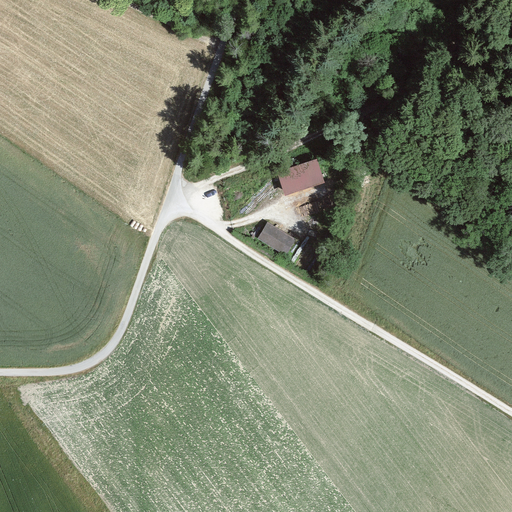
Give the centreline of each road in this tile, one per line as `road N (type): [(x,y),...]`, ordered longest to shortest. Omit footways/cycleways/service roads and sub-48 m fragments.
road 1 (track): [(172,200),(511,414)]
road 2 (track): [(172,189),(292,145),(407,86),(503,0)]
road 3 (track): [(0,373),(81,366),(115,342),(172,200)]
road 4 (track): [(172,200),(237,0)]
